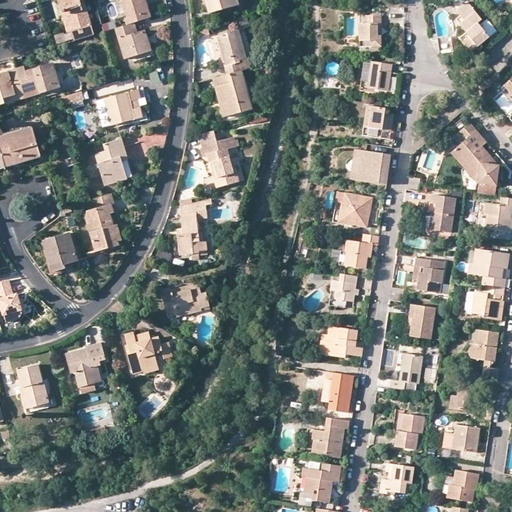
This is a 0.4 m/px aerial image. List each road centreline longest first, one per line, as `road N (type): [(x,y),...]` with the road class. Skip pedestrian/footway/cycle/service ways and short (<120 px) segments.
road 1 (residential): [(404,141),(351,511)]
road 2 (residential): [(76,320),(124,277),(156,215),(181,103),(176,0)]
road 3 (residential): [(491,511),(511,361)]
road 4 (residential): [(11,236),(3,206),(12,189),(42,188),(47,210),(31,225)]
